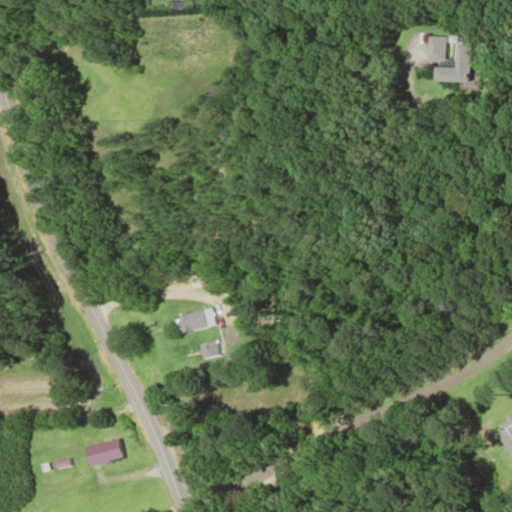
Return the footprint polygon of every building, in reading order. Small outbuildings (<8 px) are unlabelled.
[(426,61),(442,61),(442,37),(426,37),(426,61)] [(466,82),(467,43),(453,43),(452,67),(433,67),(432,81),(466,82)] [(220,281),(220,274),(182,274),(182,289),(226,289),(226,281),(220,281)] [(182,333),(216,327),(212,309),(179,316),(182,333)] [(511,416),(493,427),(511,459),(511,458),(511,416)] [(82,447),(85,465),(121,459),(118,441),(82,447)]
